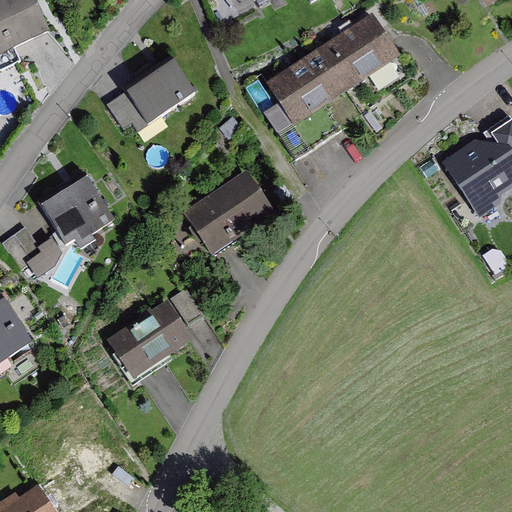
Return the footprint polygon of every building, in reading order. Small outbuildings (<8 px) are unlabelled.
[(34,0),(0,0),(0,60),(52,37),(34,0)] [(511,0),(455,0),(462,11),(479,0),(480,0),(489,15),(511,1),(511,0)] [(376,17),(269,86),(299,131),(405,62),(376,17)] [(127,92),(107,105),(125,131),(133,125),(139,134),(150,126),(149,125),(197,92),(173,56),(125,89),(127,92)] [(244,130),(233,117),(219,129),(230,142),(244,130)] [(474,150),(442,171),(480,225),(501,211),(502,204),(511,197),(511,124),(511,122),(484,141),(487,146),(479,151),(474,150)] [(116,220),(88,175),(42,205),(67,245),(75,240),(82,250),(97,241),(93,235),(116,220)] [(251,175),(186,217),(214,260),(279,218),(251,175)] [(27,230),(5,245),(21,269),(28,264),(38,279),(46,274),(35,258),(43,253),(39,248),(27,230)] [(53,239),(39,248),(43,253),(35,258),(46,274),(56,266),(62,254),(53,239)] [(6,298),(0,301),(0,364),(35,342),(6,298)] [(173,305),(110,342),(135,384),(198,346),(173,305)] [(18,492),(0,503),(0,511),(85,511),(106,499),(78,454),(49,471),(55,480),(22,499),(18,492)]
